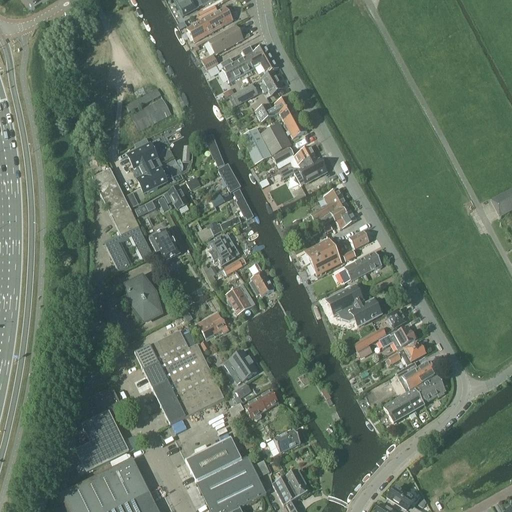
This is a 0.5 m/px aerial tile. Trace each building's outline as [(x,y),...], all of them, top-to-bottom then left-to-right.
[(173,0),(177,8),(182,17),(201,7),(213,0),(173,0)] [(214,8),(196,18),(198,22),(216,12),(214,8)] [(193,44),(229,24),(231,23),(224,10),(186,31),(193,44)] [(214,57),(242,42),(234,28),(206,43),(214,57)] [(249,48),(240,52),(244,59),(251,72),(259,67),(263,74),(259,76),(261,80),(265,78),(277,71),(264,48),(262,48),(252,54),(249,48)] [(202,67),(213,60),(211,57),(200,63),(202,67)] [(229,61),(220,65),(223,70),(221,71),(228,84),(251,72),(244,59),(231,65),(229,61)] [(213,60),(202,67),(205,73),(217,67),(213,60)] [(273,74),(261,81),(265,89),(263,90),(266,95),(268,94),(270,98),(283,91),(273,74)] [(258,97),(252,87),(245,90),(242,92),(234,96),(231,97),(237,108),(258,97)] [(156,91),(125,108),(129,115),(160,98),(156,91)] [(232,92),(224,96),(226,100),(231,97),(234,96),(232,92)] [(138,133),(170,116),(161,100),(130,117),(138,133)] [(268,107),(255,114),(261,125),(278,115),(292,108),(287,100),(274,107),(275,109),(271,112),(268,107)] [(292,108),(278,115),(282,123),(296,116),(292,108)] [(296,116),(282,123),(292,141),(306,134),(296,116)] [(273,129),(259,136),(270,158),(290,147),(279,125),(273,129)] [(255,130),(240,138),(254,167),(270,158),(259,136),(255,130)] [(212,138),(205,140),(215,167),(221,165),(212,138)] [(136,170),(139,176),(160,166),(157,160),(155,161),(146,142),(133,148),(137,155),(128,159),(133,171),(136,170)] [(292,158),(275,167),(278,171),(290,164),(294,171),(300,171),(301,171),(301,166),(314,159),(309,149),(297,157),(293,159),(292,158)] [(289,151),(271,160),(275,167),(292,158),(293,158),(289,151)] [(285,171),(278,174),(283,182),(293,176),(300,188),(325,175),(318,162),(316,163),(314,159),(301,166),(301,171),(300,171),(294,171),(285,171)] [(163,172),(160,166),(139,176),(141,180),(142,181),(137,184),(143,196),(148,193),(149,194),(157,191),(156,189),(160,187),(164,185),(159,174),(161,173),(163,172)] [(224,171),(218,175),(228,194),(235,191),(224,171)] [(109,172),(91,181),(120,239),(104,247),(118,274),(129,269),(118,246),(121,245),(128,241),(130,240),(142,262),(148,259),(152,257),(109,172)] [(190,193),(199,188),(194,180),(185,185),(190,193)] [(178,189),(163,197),(168,206),(172,203),(177,213),(187,207),(178,189)] [(511,190),(490,202),(499,219),(511,212),(511,229),(511,230),(511,231),(511,190)] [(325,208),(309,217),(314,225),(317,222),(345,206),(337,192),(323,200),(327,207),(325,208)] [(220,199),(211,204),(214,209),(223,204),(222,202),(229,197),(230,197),(228,194),(220,198),(220,199)] [(239,194),(232,198),(245,222),(251,219),(239,194)] [(132,195),(126,198),(132,210),(138,207),(132,195)] [(155,211),(151,204),(144,208),(148,215),(155,211)] [(345,206),(317,222),(321,229),(333,222),(334,225),(337,223),(350,215),(345,206)] [(337,223),(334,225),(339,233),(355,223),(350,215),(337,223)] [(220,226),(199,237),(202,244),(242,224),(239,219),(228,224),(226,223),(222,225),(222,227),(221,227),(220,226)] [(299,221),(292,225),(297,234),(304,230),(299,221)] [(309,239),(318,234),(315,230),(307,234),(309,239)] [(179,257),(166,232),(152,239),(148,241),(156,256),(159,254),(164,264),(179,257)] [(354,252),(368,245),(363,234),(348,242),(354,252)] [(220,240),(208,248),(212,255),(208,257),(213,265),(216,263),(220,269),(234,261),(234,260),(238,257),(226,238),(221,241),(220,240)] [(310,267),(334,254),(328,243),(304,256),(310,267)] [(345,264),(355,259),(352,253),(348,255),(343,258),(342,258),(345,264)] [(334,254),(310,267),(316,277),(340,265),(334,254)] [(373,255),(359,262),(366,275),(380,268),(373,255)] [(238,263),(231,267),(234,274),(242,269),(246,266),(243,261),(238,263)] [(366,275),(359,262),(343,271),(350,284),(360,279),(364,276),(366,275)] [(251,284),(248,285),(257,299),(259,297),(261,300),(274,292),(273,291),(274,290),(275,288),(272,284),(271,284),(270,284),(267,279),(264,275),(263,273),(261,274),(256,265),(250,268),(256,278),(250,282),(251,284)] [(231,267),(222,272),(226,278),(234,274),(231,267)] [(212,269),(208,272),(212,279),(217,276),(212,269)] [(349,283),(344,272),(338,274),(344,285),(349,283)] [(145,321),(155,315),(150,297),(140,284),(129,290),(134,307),(145,321)] [(242,288),(225,298),(237,318),(254,308),(242,288)] [(358,304),(352,291),(354,290),(353,290),(326,304),(326,305),(327,304),(334,317),(333,318),(338,316),(340,321),(348,324),(354,321),(358,329),(380,318),(377,314),(378,312),(376,308),(374,307),(372,304),(365,307),(363,303),(361,304),(361,303),(358,304)] [(393,332),(404,325),(397,313),(386,320),(393,332)] [(205,341),(217,334),(220,333),(222,336),(227,333),(221,321),(220,321),(217,316),(209,320),(197,327),(205,341)] [(389,338),(378,344),(382,352),(392,346),(396,352),(415,342),(414,341),(415,339),(413,336),(411,335),(407,330),(390,339),(389,338)] [(386,338),(382,331),(353,348),(357,355),(386,338)] [(187,352),(179,334),(149,348),(159,366),(187,352)] [(204,344),(199,347),(203,354),(208,351),(204,344)] [(418,349),(416,344),(398,354),(405,368),(410,365),(409,364),(424,356),(420,348),(418,349)] [(149,348),(133,356),(142,374),(159,366),(149,348)] [(151,392),(204,366),(195,348),(193,349),(187,352),(159,366),(142,374),(151,392)] [(370,355),(367,349),(357,355),(360,361),(370,355)] [(228,364),(223,367),(231,379),(237,375),(242,384),(256,374),(242,354),(228,364)] [(400,363),(397,356),(388,361),(391,368),(400,363)] [(411,366),(394,376),(398,382),(397,383),(404,394),(435,377),(428,364),(414,372),(411,366)] [(160,410),(213,384),(204,366),(151,392),(160,410)] [(414,391),(422,406),(436,398),(437,399),(443,396),(443,394),(444,393),(436,378),(414,391)] [(213,384),(160,410),(169,428),(222,401),(213,384)] [(245,388),(235,394),(239,400),(249,394),(245,388)] [(107,414),(110,421),(123,414),(111,389),(96,397),(86,401),(96,420),(107,414)] [(412,412),(422,406),(414,391),(408,394),(408,393),(403,396),(382,408),(391,423),(407,414),(412,412)] [(256,423),(260,421),(260,419),(259,417),(277,406),(269,393),(243,409),(251,422),(253,421),(254,422),(256,423)] [(235,425),(241,421),(238,415),(243,412),(239,406),(228,413),(235,425)] [(412,412),(407,414),(411,421),(416,418),(412,412)] [(127,455),(110,421),(107,414),(96,420),(81,427),(86,437),(90,446),(82,450),(75,453),(86,475),(96,471),(127,455)] [(293,434),(266,446),(273,460),(299,447),(293,434)] [(86,437),(78,441),(82,450),(90,446),(86,437)] [(241,464),(230,441),(184,464),(196,487),(241,464)] [(196,487),(208,511),(234,511),(239,510),(266,497),(248,461),(241,464),(196,487)] [(114,511),(148,496),(131,462),(96,479),(58,498),(65,511),(64,511),(114,511)] [(269,474),(263,463),(258,466),(263,477),(269,474)] [(258,480),(263,477),(258,466),(252,469),(258,480)] [(297,473),(284,480),(296,502),(309,496),(297,473)] [(284,480),(271,487),(283,509),(286,507),(288,511),(295,511),(299,510),(295,503),(296,502),(284,480)] [(387,505),(386,507),(393,511),(416,511),(410,507),(411,505),(412,503),(405,498),(405,497),(406,496),(402,493),(397,490),(397,491),(396,492),(395,492),(394,491),(391,496),(387,502),(388,503),(387,505)] [(114,511),(155,511),(148,496),(114,511)]
